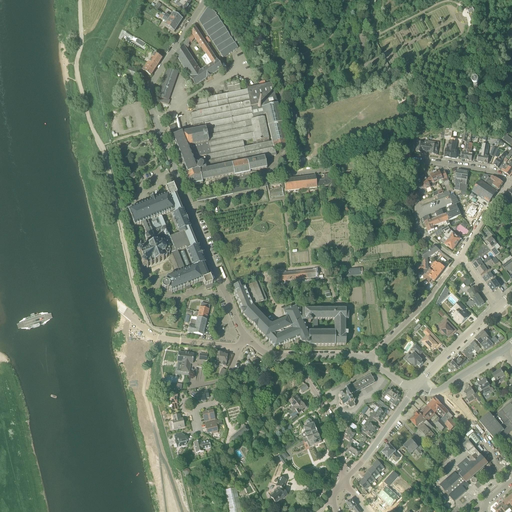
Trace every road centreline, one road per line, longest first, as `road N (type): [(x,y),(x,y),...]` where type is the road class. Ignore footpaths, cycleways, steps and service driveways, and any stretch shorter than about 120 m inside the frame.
road 1 (track): [(296,161),(490,101),(497,52)]
road 2 (unclassified): [(185,194),(414,160)]
road 3 (unclassified): [(185,194),(149,96),(207,0)]
road 4 (unclassified): [(246,339),(185,194)]
road 5 (tertiary): [(246,339),(236,347),(162,340),(115,303)]
road 6 (unclassified): [(368,361),(456,259)]
road 7 (tertiary): [(368,361),(279,356),(246,339)]
road 8 (unclassified): [(343,481),(336,432),(298,372)]
